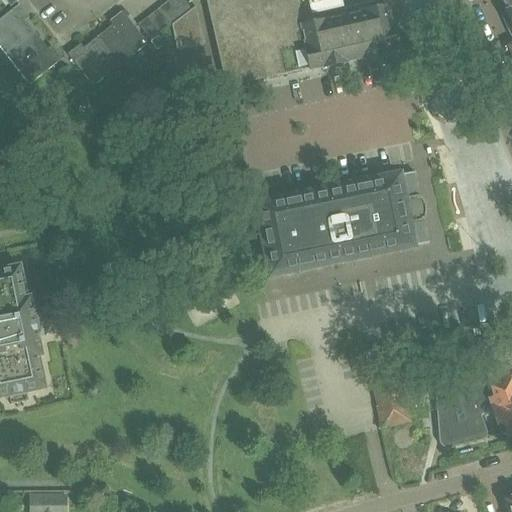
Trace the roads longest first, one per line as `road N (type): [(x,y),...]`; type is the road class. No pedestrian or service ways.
road 1 (unclassified): [(364,511),(511,468)]
road 2 (tertiary): [(511,132),(455,0)]
